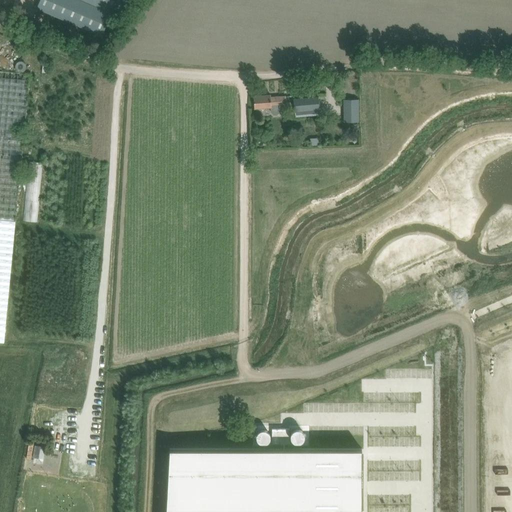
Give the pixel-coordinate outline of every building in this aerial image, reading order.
[(112,12),(82,0),(40,0),(37,8),(102,35),(112,12)] [(127,0),(82,0),(112,12),(121,16),(127,0)] [(25,66),(25,65),(25,64),(24,63),(24,62),(23,62),(23,61),(22,61),(21,60),(20,60),(19,60),(18,60),(17,61),(16,62),(15,63),(15,64),(14,65),(14,67),(15,67),(15,68),(16,69),(16,70),(19,71),(21,71),(22,71),(23,70),(24,70),(24,69),(25,67),(25,66)] [(0,341),(5,341),(16,222),(29,83),(30,74),(0,70),(0,341)] [(284,111),(283,105),(286,105),(285,96),(271,97),(270,94),(254,95),(254,108),(270,107),(270,111),(271,113),(272,114),(274,115),(276,114),(278,113),(279,111),(284,111)] [(305,116),(305,110),(319,109),(318,97),(294,99),(295,111),(296,111),(297,117),(305,116)] [(358,99),(343,99),(343,121),(348,121),(358,121),(358,99)] [(30,214),(31,224),(43,223),(43,214),(30,214)] [(164,511),(362,511),(362,439),(288,440),(288,428),(271,428),(271,440),(168,440),(164,511)]
